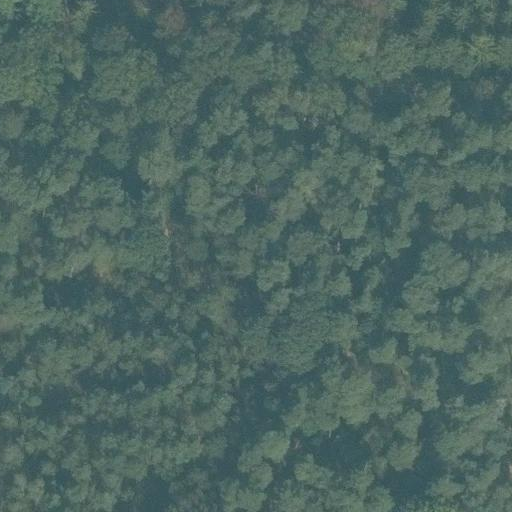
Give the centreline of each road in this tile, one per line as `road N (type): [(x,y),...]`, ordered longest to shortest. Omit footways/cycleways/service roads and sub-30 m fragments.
road 1 (unclassified): [(0,117),(511,91)]
road 2 (track): [(407,511),(148,159),(126,112)]
